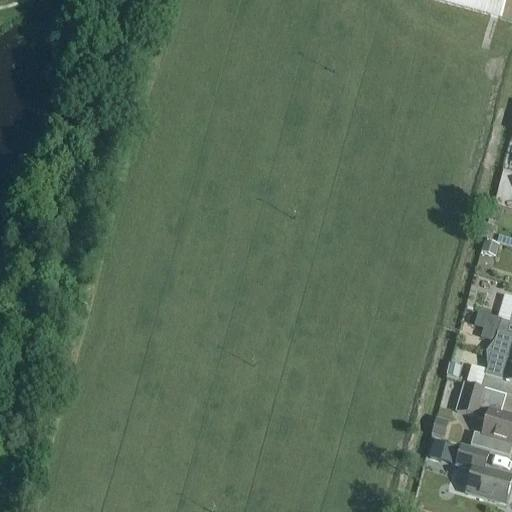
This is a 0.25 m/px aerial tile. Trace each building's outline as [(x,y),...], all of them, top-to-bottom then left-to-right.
[(500,21),(505,0),(433,0),(433,2),(500,21)] [(487,355),(511,362),(511,326),(500,323),(494,347),(487,355)] [(511,362),(487,355),(488,368),(481,391),(511,400),(511,398),(511,362)] [(488,412),(481,410),(485,394),(464,387),(456,415),(485,424),(480,439),(473,437),(469,450),(509,462),(511,450),(511,418),(489,411),(488,412)] [(504,508),(511,481),(483,473),(488,457),(461,450),(455,469),(472,474),(466,497),(504,508)]
